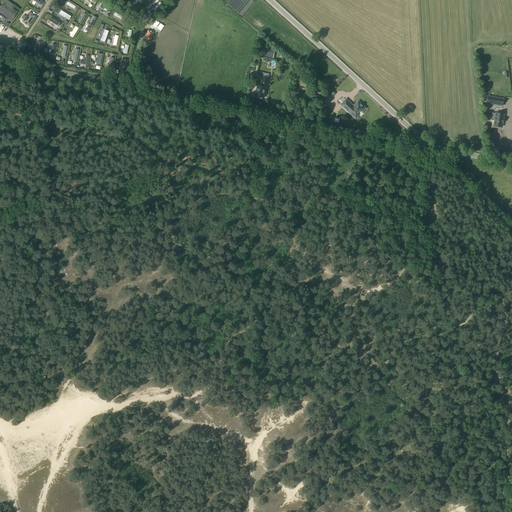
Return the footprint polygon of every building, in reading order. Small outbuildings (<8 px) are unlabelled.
[(6,0),(4,0),(0,6),(0,13),(10,21),(17,12),(12,9),(10,7),(12,5),(12,4),(6,0)] [(101,4),(99,7),(104,10),(103,12),(106,13),(106,12),(108,13),(111,9),(101,4)] [(29,11),(22,22),(28,26),(35,16),(29,11)] [(124,18),(115,12),(113,15),(122,21),(124,18)] [(81,24),(86,14),(83,13),(78,22),(81,24)] [(87,25),(91,27),(96,18),(92,16),(89,22),(88,21),(87,23),(88,24),(87,25)] [(50,17),(48,21),(58,26),(60,23),(50,17)] [(75,26),(69,36),(72,38),(78,28),(75,26)] [(148,30),(144,38),(150,41),(153,32),(148,30)] [(265,48),(263,55),(273,58),(275,50),(265,48)] [(257,86),(255,98),(258,98),(257,99),(261,100),(261,99),(264,99),(264,96),(265,96),(269,78),(263,77),(261,87),(257,86)] [(324,79),(322,82),(328,87),(330,84),(326,80),(324,79)] [(292,91),(291,99),(324,105),(325,97),(292,91)] [(502,106),(503,99),(491,97),(490,104),(502,106)] [(346,100),(341,105),(356,119),(359,115),(357,113),(360,110),(362,112),(365,109),(363,107),(363,106),(362,105),(361,104),(360,104),(358,102),(354,107),(346,100)] [(504,114),(496,113),(494,126),(501,127),(502,123),(503,123),(504,119),(503,119),(504,114)]
